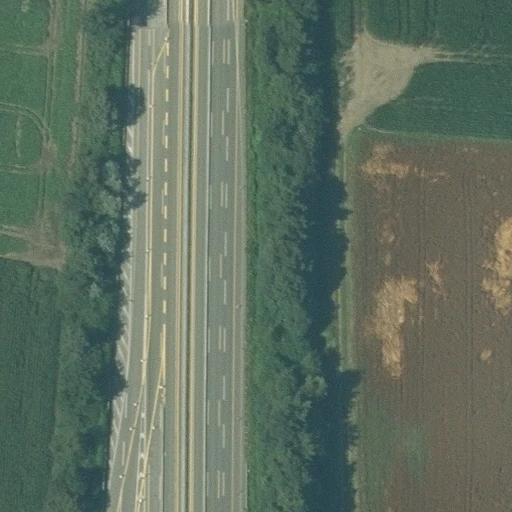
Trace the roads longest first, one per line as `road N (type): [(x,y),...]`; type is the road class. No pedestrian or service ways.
road 1 (motorway): [(205,511),(210,0)]
road 2 (motorway): [(156,25),(140,69),(137,306),(119,511)]
road 3 (motorway): [(156,25),(156,511)]
road 4 (track): [(345,511),(339,131)]
